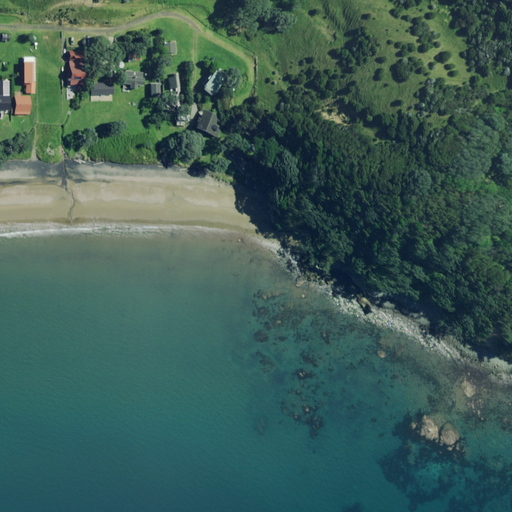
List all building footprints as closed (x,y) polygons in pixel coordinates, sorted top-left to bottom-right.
[(175,43),(163,44),(164,54),(175,53),(175,43)] [(82,85),(82,51),(69,51),(69,85),(82,85)] [(35,93),(34,57),(22,57),(22,83),(26,83),(26,93),(35,93)] [(144,73),(125,71),(124,84),(130,85),(130,89),(136,89),(136,85),(143,86),(144,73)] [(226,80),(214,71),(202,86),(214,95),(226,80)] [(177,74),(168,75),(171,95),(180,94),(177,74)] [(0,111),(8,111),(8,81),(0,81),(0,111)] [(113,96),(113,84),(92,83),(92,95),(113,96)] [(160,96),(159,84),(149,84),(150,96),(160,96)] [(29,97),(14,96),(14,114),(29,115),(29,97)] [(218,117),(203,110),(195,128),(216,138),(221,127),(215,124),(218,117)] [(249,166),(240,156),(233,162),(242,172),(249,166)]
